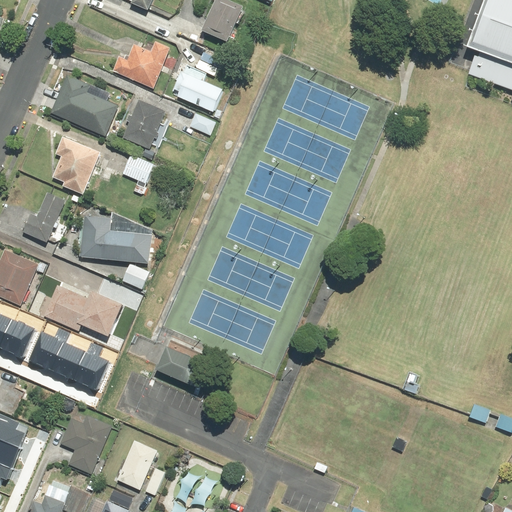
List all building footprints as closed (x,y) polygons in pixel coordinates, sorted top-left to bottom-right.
[(158,0),(134,0),(134,1),(154,10),(158,0)] [(244,5),(232,0),(214,0),(202,29),(229,40),(244,5)] [(480,50),(470,77),(511,91),(511,0),(491,0),(474,48),(480,50)] [(117,71),(158,88),(175,48),(158,41),(155,49),(140,43),(134,60),(124,56),(117,71)] [(174,87),(172,93),(212,110),(222,87),(177,68),(170,85),(174,87)] [(55,113),(108,135),(121,105),(91,92),(93,86),(70,77),(55,113)] [(169,111),(143,100),(127,139),(153,149),(169,111)] [(221,124),(199,114),(192,128),(214,138),(221,124)] [(88,194),(105,152),(68,138),(61,154),(66,156),(58,177),(70,182),(68,186),(88,194)] [(243,146),(165,324),(275,371),(353,194),(243,146)] [(159,163),(136,154),(127,174),(141,180),(136,191),(146,195),(159,163)] [(54,243),(73,200),(54,192),(44,213),(37,210),(28,232),(54,243)] [(81,216),(79,257),(149,261),(150,233),(109,231),(110,218),(81,216)] [(0,294),(26,305),(43,265),(10,251),(0,273),(0,294)] [(153,272),(134,265),(127,283),(147,290),(153,272)] [(90,297),(59,284),(45,315),(81,330),(84,323),(112,335),(125,304),(93,290),(90,297)] [(0,345),(1,346),(12,318),(0,313),(0,345)] [(1,346),(22,355),(34,327),(12,318),(1,346)] [(32,361),(54,370),(65,342),(43,333),(32,361)] [(54,370),(75,378),(87,351),(65,342),(54,370)] [(168,347),(166,346),(156,369),(201,388),(211,366),(168,347)] [(75,378),(97,387),(109,360),(87,351),(75,378)] [(410,370),(404,387),(417,391),(420,383),(416,381),(419,373),(410,370)] [(473,413),(472,415),(488,421),(491,412),(492,409),(476,403),(473,413)] [(500,415),(497,423),(511,429),(511,415),(501,411),(500,415)] [(71,463),(97,474),(117,425),(92,414),(89,422),(75,416),(64,442),(77,448),(71,463)] [(0,415),(0,439),(20,448),(29,428),(0,415)] [(399,437),(395,446),(403,450),(407,440),(399,437)] [(0,439),(0,464),(11,469),(20,448),(0,439)] [(163,450),(140,440),(124,478),(148,488),(163,450)] [(318,460),(316,466),(327,471),(329,465),(318,460)] [(0,482),(2,479),(6,480),(11,469),(0,464),(0,482)] [(168,474),(159,469),(148,492),(158,496),(168,474)] [(489,485),(484,494),(490,497),(495,488),(489,485)] [(68,511),(74,496),(54,488),(49,502),(38,498),(32,511),(68,511)] [(134,511),(112,502),(107,511),(134,511)]
